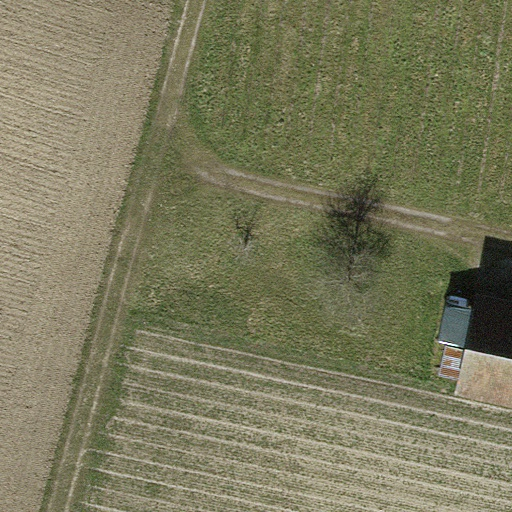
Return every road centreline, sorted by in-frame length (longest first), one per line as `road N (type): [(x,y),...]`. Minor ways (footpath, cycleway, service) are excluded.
road 1 (track): [(202,0),(73,511)]
road 2 (track): [(511,243),(160,169)]
